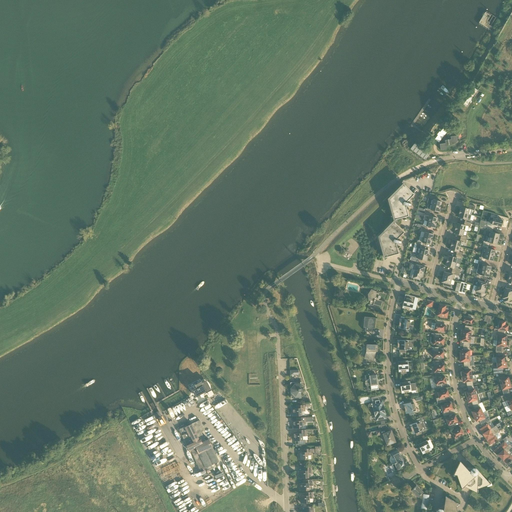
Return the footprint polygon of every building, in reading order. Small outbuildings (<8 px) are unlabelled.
[(478,91),(472,86),(460,103),(466,107),(478,91)] [(447,135),(450,135),(451,139),(444,140),(445,143),(439,144),(440,150),(446,149),(446,148),(447,147),(447,146),(452,145),(451,143),(457,142),(457,139),(459,139),(458,133),(447,135)] [(425,160),(425,159),(430,153),(415,142),(410,149),(425,160)] [(389,198),(389,201),(392,213),(393,213),(395,220),(408,216),(406,206),(406,205),(411,207),(411,204),(406,203),(407,201),(414,194),(403,184),(389,198)] [(430,199),(429,204),(440,207),(442,202),(434,200),(435,197),(429,196),(428,199),(430,199)] [(426,209),(425,212),(431,213),(432,211),(439,212),(440,207),(429,204),(427,209),(426,209)] [(472,210),(474,211),(475,206),(469,205),(468,209),(461,207),(460,212),(468,214),(471,215),(472,210)] [(416,214),(424,216),(425,209),(418,207),(416,214)] [(430,216),(431,213),(425,212),(424,215),(425,215),(423,220),(427,221),(436,223),(437,218),(430,216)] [(471,215),(468,214),(460,212),(458,217),(465,219),(465,222),(471,224),(472,221),(470,220),(471,215)] [(487,228),(493,230),(494,227),(496,227),(497,226),(501,227),(503,221),(501,220),(501,219),(496,217),(496,219),(493,218),(491,226),(488,225),(487,228)] [(435,229),(436,223),(427,221),(426,226),(422,225),(421,228),(427,230),(428,227),(435,229)] [(384,257),(398,254),(396,244),(396,243),(401,244),(402,241),(397,240),(397,239),(404,232),(394,222),(390,227),(389,227),(380,236),(379,238),(384,257)] [(457,223),(455,228),(464,231),(465,226),(470,227),(471,224),(465,222),(464,225),(457,223)] [(426,233),(427,230),(421,228),(420,231),(424,232),(423,237),(432,240),(433,234),(426,233)] [(463,236),(464,231),(455,228),(454,234),(461,236),(460,238),(463,239),(467,240),(467,237),(463,236)] [(492,232),(493,230),(487,228),(486,231),(491,232),(489,237),(498,240),(499,234),(492,232)] [(430,245),(432,240),(423,237),(422,242),(417,241),(417,244),(423,246),(423,243),(430,245)] [(489,237),(486,237),(485,241),(483,241),(483,244),(489,246),(489,243),(497,245),(498,240),(489,237)] [(467,240),(463,239),(460,238),(460,241),(453,239),(451,245),(460,247),(461,242),(466,243),(467,240)] [(422,249),(423,246),(417,244),(416,248),(420,249),(419,254),(428,256),(429,251),(422,249)] [(488,249),(489,246),(483,244),(482,247),(484,248),(482,253),(485,253),(485,254),(494,256),(495,251),(488,249)] [(459,252),(460,247),(451,245),(450,250),(457,252),(456,255),(462,256),(463,253),(459,252)] [(485,254),(485,253),(482,253),(481,258),(479,257),(478,261),(484,262),(485,259),(492,261),(494,256),(485,254)] [(426,261),(428,256),(419,254),(418,258),(411,256),(410,260),(412,261),(418,262),(419,259),(426,261)] [(461,259),(462,256),(456,255),(455,258),(448,256),(447,261),(456,263),(459,264),(460,259),(461,259)] [(426,268),(425,268),(425,267),(420,266),(420,265),(418,264),(418,262),(412,261),(411,264),(413,264),(412,269),(415,270),(423,272),(424,271),(425,272),(426,268)] [(454,268),(456,263),(447,261),(446,266),(453,268),(452,271),(455,272),(460,273),(461,270),(454,268)] [(484,265),(484,262),(478,261),(478,264),(479,264),(478,269),(490,272),(491,267),(484,265)] [(488,277),(490,272),(478,269),(476,274),(475,274),(474,277),(480,278),(481,275),(488,277)] [(422,277),(423,272),(415,270),(413,275),(412,275),(411,278),(419,280),(420,277),(422,277)] [(459,276),(460,273),(455,272),(452,271),(451,274),(444,272),(443,277),(451,280),(454,280),(456,275),(459,276)] [(450,284),(451,280),(443,277),(441,282),(443,283),(442,286),(451,288),(452,285),(450,284)] [(479,281),(480,278),(474,277),(473,280),(475,281),(474,285),(485,288),(487,283),(479,281)] [(484,294),(485,288),(474,285),(472,293),(481,296),(482,293),(484,294)] [(381,307),(383,302),(384,302),(379,300),(379,299),(380,299),(380,298),(381,298),(381,297),(381,296),(380,296),(379,296),(379,293),(377,293),(377,290),(374,289),(373,290),(371,290),(369,293),(370,294),(370,296),(368,296),(369,300),(370,301),(369,305),(373,306),(373,305),(381,307)] [(511,295),(505,293),(503,299),(505,299),(504,302),(511,303),(511,295)] [(405,295),(406,295),(404,303),(403,302),(402,308),(412,310),(415,297),(405,295)] [(440,316),(440,318),(443,318),(444,317),(447,318),(448,312),(444,311),(446,306),(439,304),(437,316),(440,316)] [(463,322),(472,325),(474,316),(468,314),(467,317),(464,317),(463,322)] [(363,316),(362,327),(364,327),(364,331),(373,332),(374,317),(363,316)] [(409,330),(410,320),(400,319),(399,329),(409,330)] [(432,330),(435,330),(438,331),(437,332),(441,332),(441,331),(444,331),(445,325),(441,325),(441,320),(435,319),(435,322),(433,322),(432,323),(431,329),(432,330)] [(498,329),(504,331),(507,331),(508,326),(505,325),(505,322),(499,321),(498,329)] [(461,335),(470,337),(472,327),(465,326),(465,330),(462,330),(461,335)] [(503,336),(504,331),(498,329),(497,335),(494,335),(493,340),(506,342),(507,336),(503,336)] [(434,337),(433,344),(436,344),(436,345),(440,346),(440,345),(443,345),(444,338),(439,338),(440,334),(433,333),(433,337),(434,337)] [(469,346),(470,337),(461,335),(460,341),(464,341),(463,346),(469,346)] [(413,341),(408,341),(408,340),(398,340),(398,350),(399,350),(399,353),(406,353),(406,350),(408,350),(408,347),(413,348),(413,341)] [(506,347),(506,342),(493,340),(493,346),(496,346),(496,352),(502,352),(502,347),(506,347)] [(377,352),(378,350),(378,345),(366,344),(366,351),(364,359),(366,359),(366,363),(375,363),(374,359),(376,352),(377,352)] [(470,356),(469,346),(463,346),(463,351),(460,351),(460,356),(470,356)] [(433,351),(433,358),(436,358),(436,359),(440,359),(440,358),(443,358),(443,352),(439,352),(439,347),(432,347),(432,351),(433,351)] [(502,357),(502,352),(496,352),(497,363),(506,362),(506,357),(502,357)] [(470,366),(470,356),(460,356),(460,362),(464,362),(464,366),(470,366)] [(412,361),(408,361),(398,362),(398,372),(401,371),(401,374),(406,373),(406,371),(409,371),(408,368),(412,367),(412,361)] [(430,365),(433,365),(434,365),(434,372),(437,372),(437,373),(441,373),(441,372),(444,371),(444,365),(439,365),(439,361),(430,362),(430,365)] [(498,374),(504,373),(503,368),(507,368),(506,362),(497,363),(497,368),(493,368),(493,375),(498,374)] [(462,377),(471,375),(471,371),(472,371),(471,366),(470,366),(464,366),(464,371),(461,371),(462,377)] [(501,385),(510,382),(508,377),(505,378),(504,373),(498,374),(501,385)] [(379,386),(378,382),(377,375),(369,376),(370,380),(366,381),(365,381),(365,382),(365,383),(365,384),(365,385),(366,385),(366,386),(367,386),(367,387),(367,391),(378,389),(378,386),(379,386)] [(476,378),(472,379),(471,375),(462,377),(463,382),(466,382),(467,387),(473,385),(473,383),(476,382),(476,378)] [(436,389),(442,388),(442,384),(446,383),(445,377),(442,378),(442,376),(438,377),(438,378),(435,379),(436,386),(435,386),(436,389)] [(411,391),(416,390),(416,389),(415,383),(410,384),(410,381),(408,382),(407,379),(402,379),(403,382),(400,383),(401,393),(411,391)] [(301,389),(301,382),(290,383),(291,399),(301,398),(301,392),(302,391),(302,390),(302,389),(301,389)] [(504,396),(509,393),(508,388),(511,388),(510,382),(501,385),(504,396)] [(192,390),(197,400),(205,395),(206,396),(213,392),(208,383),(204,385),(203,383),(192,390)] [(465,392),(467,397),(476,395),(475,392),(478,391),(477,386),(474,387),(473,385),(467,387),(468,391),(465,392)] [(436,399),(437,404),(446,402),(445,397),(449,396),(447,390),(444,391),(444,390),(440,391),(441,392),(438,392),(439,398),(436,399)] [(509,393),(504,396),(500,397),(503,403),(502,403),(504,407),(504,408),(508,406),(511,403),(511,397),(511,398),(509,393)] [(478,394),(476,395),(467,397),(468,403),(471,402),(473,406),(479,404),(478,404),(480,403),(478,394)] [(371,408),(373,407),(376,421),(386,419),(385,410),(382,400),(379,401),(379,400),(375,401),(375,403),(370,404),(369,404),(369,405),(368,405),(368,406),(369,407),(369,408),(370,408),(371,408)] [(416,411),(413,402),(404,404),(406,414),(409,413),(410,415),(414,414),(413,412),(416,411)] [(442,414),(443,417),(450,415),(448,410),(453,409),(451,403),(448,404),(447,403),(444,404),(444,405),(441,406),(444,413),(442,414)] [(474,417),(483,413),(479,404),(473,406),(475,410),(472,412),(474,417)] [(296,406),(296,409),(292,409),(292,413),(293,413),(293,416),(302,416),(301,411),(305,411),(305,405),(296,406)] [(483,413),(474,417),(476,422),(479,420),(481,425),(490,420),(489,417),(485,419),(483,413)] [(449,418),(446,419),(449,426),(448,427),(449,430),(455,427),(453,423),(457,421),(455,416),(452,417),(452,416),(448,417),(449,418)] [(297,418),(297,421),(293,421),(293,426),(294,428),(302,428),(302,424),(305,424),(305,418),(297,418)] [(422,420),(419,421),(410,425),(413,434),(416,433),(417,435),(421,434),(420,432),(423,431),(423,430),(426,429),(422,420)] [(200,470),(219,462),(214,453),(215,452),(209,439),(205,441),(205,440),(200,430),(204,428),(200,421),(192,424),(186,427),(180,430),(190,452),(192,452),(200,470)] [(485,437),(498,429),(496,426),(491,429),(488,424),(480,430),(485,437)] [(501,427),(498,429),(485,437),(490,445),(498,440),(495,435),(500,432),(500,431),(502,429),(501,427)] [(454,440),(456,443),(462,440),(459,436),(463,434),(461,428),(458,429),(457,428),(454,430),(454,431),(452,433),(455,439),(454,440)] [(391,431),(387,433),(386,429),(375,431),(376,436),(382,435),(381,434),(383,434),(384,436),(384,437),(384,438),(384,439),(384,440),(385,441),(385,442),(386,443),(387,443),(387,445),(395,442),(391,431)] [(294,441),(298,441),(298,444),(305,444),(305,440),(303,440),(302,436),(306,436),(306,430),(297,431),(297,434),(293,434),(293,438),(294,438),(294,441)] [(234,443),(238,443),(238,440),(237,440),(237,438),(233,438),(233,434),(230,434),(230,439),(233,439),(234,443)] [(422,454),(425,453),(426,454),(430,453),(429,451),(431,449),(427,440),(418,445),(422,454)] [(500,458),(511,447),(509,444),(508,446),(504,442),(494,451),(500,458)] [(511,447),(500,458),(506,464),(511,459),(511,456),(510,454),(511,452),(511,447)] [(311,453),(311,449),(303,450),(302,452),(298,453),(299,457),(299,460),(308,459),(308,455),(311,455),(311,453)] [(404,463),(404,462),(399,452),(393,456),(397,463),(392,465),(395,471),(403,468),(402,467),(405,465),(404,463)] [(478,493),(478,490),(478,488),(492,484),(489,480),(488,482),(479,471),(478,471),(476,468),(472,468),(470,470),(470,471),(469,471),(460,461),(453,476),(457,476),(462,490),(465,487),(478,493)] [(303,468),(303,471),(299,471),(299,476),(300,476),(300,478),(308,478),(308,474),(312,474),(312,468),(303,468)] [(392,486),(397,484),(401,482),(398,476),(391,480),(390,477),(388,478),(392,486)] [(304,480),(304,484),(300,484),(300,488),(300,491),(309,490),(309,486),(312,486),(312,480),(304,480)] [(427,510),(429,496),(429,495),(423,495),(422,493),(423,492),(417,486),(412,491),(418,497),(422,501),(421,506),(422,507),(422,509),(421,508),(421,509),(427,510)] [(304,493),(304,496),(300,496),(300,501),(301,501),(301,503),(309,503),(309,499),(313,499),(313,493),(304,493)] [(457,511),(456,508),(460,505),(446,496),(444,509),(443,510),(442,509),(439,509),(436,511),(435,511),(457,511)]
